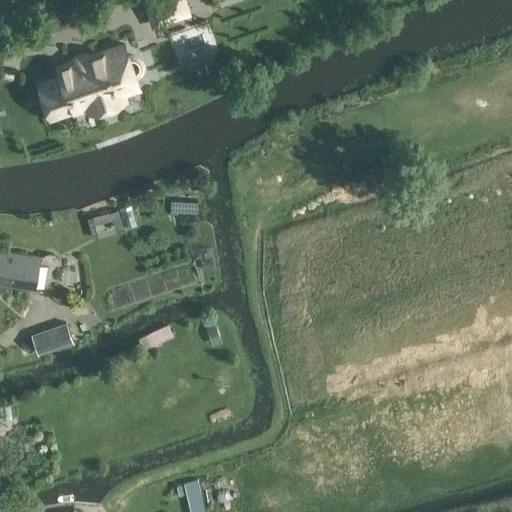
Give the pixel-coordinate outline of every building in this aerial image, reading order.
[(50,30),(74,22),(65,0),(63,0),(42,8),(50,30)] [(146,0),(142,2),(151,28),(191,15),(186,0),(146,0)] [(201,32),(174,44),(184,67),(212,55),(201,32)] [(51,116),(88,104),(90,110),(123,99),(121,93),(137,89),(134,79),(135,78),(136,76),(137,74),(137,72),(138,70),(137,68),(137,66),(136,64),(135,62),(134,61),(133,59),(131,58),(129,57),(127,57),(124,48),(61,68),(64,76),(41,84),(51,116)] [(96,230),(100,241),(115,237),(112,226),(96,230)] [(0,282),(36,289),(41,257),(0,250),(0,282)] [(221,343),(213,320),(204,323),(212,346),(221,343)] [(30,334),(38,356),(73,343),(66,321),(30,334)] [(204,511),(198,481),(183,485),(188,511),(204,511)]
